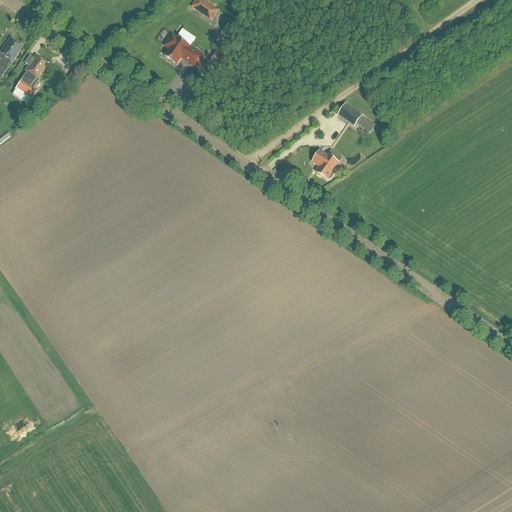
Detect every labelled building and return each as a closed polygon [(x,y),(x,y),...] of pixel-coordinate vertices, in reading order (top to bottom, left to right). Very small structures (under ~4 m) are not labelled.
[(200,0),(197,0),(192,9),(207,19),(213,9),(200,0)] [(277,18),(273,21),(277,28),(282,26),(277,18)] [(164,57),(177,66),(182,60),(197,69),(204,58),(190,49),(190,48),(177,39),(177,40),(172,37),(165,48),(169,51),(164,57)] [(0,79),(0,80),(7,70),(5,69),(10,61),(12,62),(22,48),(9,39),(0,52),(0,79)] [(216,56),(211,64),(215,66),(217,68),(222,61),(221,60),(216,56)] [(37,92),(30,87),(36,79),(37,80),(48,66),(35,57),(25,72),(27,73),(16,88),(19,90),(32,99),(37,92)] [(51,75),(55,79),(60,72),(56,69),(51,75)] [(79,81),(72,76),(68,81),(76,86),(79,81)] [(362,117),(351,109),(343,121),(354,128),(362,117)] [(312,163),(319,168),(315,173),(316,174),(316,176),(319,178),(321,177),(327,181),(327,180),(330,180),(334,174),(333,172),(338,165),(338,164),(341,160),(336,156),(333,161),(327,157),(326,157),(319,152),(312,163)]
